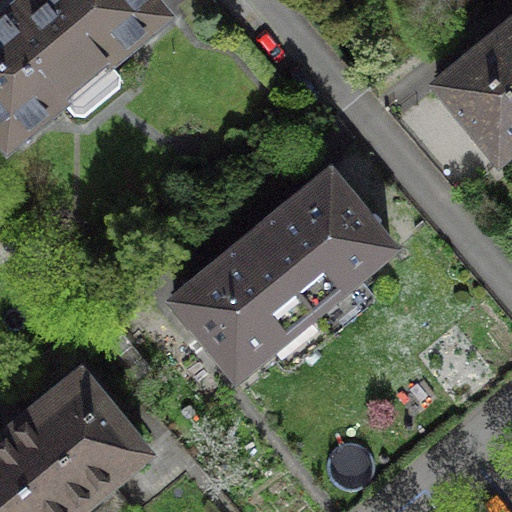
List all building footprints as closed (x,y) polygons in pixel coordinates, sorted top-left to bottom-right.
[(146,0),(31,0),(0,26),(0,137),(7,146),(65,98),(79,114),(86,114),(115,90),(118,81),(105,66),(162,19),(146,0)] [(511,25),(436,88),(498,163),(511,151),(511,25)] [(329,176),(251,240),(313,315),(391,251),(329,176)] [(251,240),(174,304),(235,378),(313,315),(251,240)] [(31,420),(9,438),(69,511),(73,511),(142,455),(79,380),(53,401),(50,398),(28,416),(31,420)] [(69,511),(9,438),(0,445),(0,511),(69,511)]
